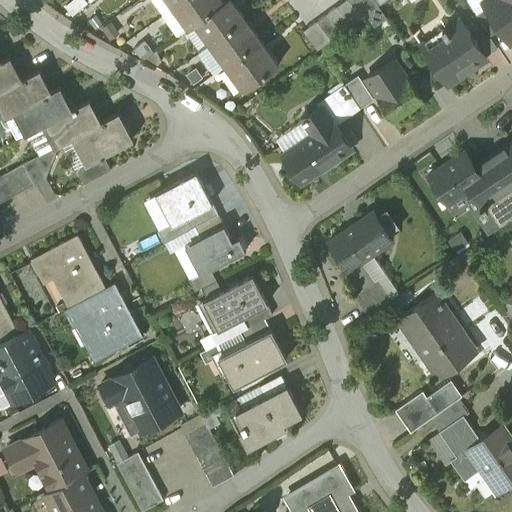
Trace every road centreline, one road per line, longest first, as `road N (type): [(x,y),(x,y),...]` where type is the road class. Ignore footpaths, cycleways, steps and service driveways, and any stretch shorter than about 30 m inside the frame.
road 1 (residential): [(286,233),(511,82)]
road 2 (residential): [(0,242),(216,125)]
road 3 (residential): [(216,125),(84,54),(9,0)]
road 4 (residential): [(192,511),(351,408)]
road 5 (residential): [(351,408),(286,233)]
road 6 (residential): [(286,233),(242,147),(216,125)]
road 7 (residential): [(415,511),(351,408)]
